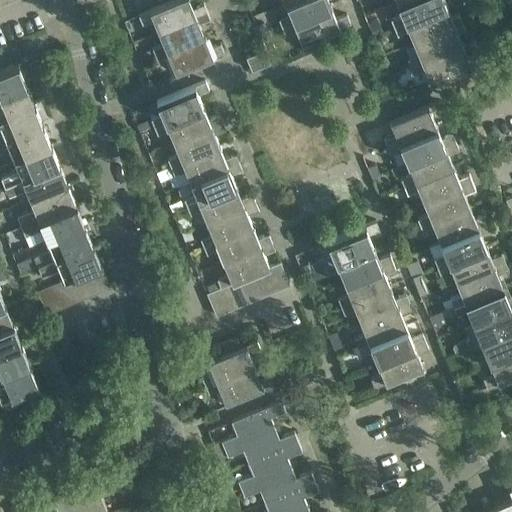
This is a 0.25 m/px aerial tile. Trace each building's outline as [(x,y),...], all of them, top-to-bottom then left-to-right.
[(189,0),(171,0),(138,14),(141,23),(152,18),(157,30),(206,10),(203,2),(192,7),(189,0)] [(278,18),(281,26),(330,6),(327,0),(286,0),(284,1),(289,13),(278,18)] [(390,18),(394,26),(446,4),(444,0),(399,0),(397,1),(402,13),(390,18)] [(446,4),(394,26),(397,33),(409,28),(414,40),(462,20),(459,13),(451,16),(446,4)] [(330,6),(281,26),(284,33),(295,29),(301,42),(350,22),(347,13),(335,18),(330,6)] [(151,47),(155,55),(204,35),(198,22),(210,18),(206,10),(157,30),(163,43),(151,47)] [(367,19),(373,34),(381,31),(375,16),(367,19)] [(407,58),(410,66),(463,44),(458,31),(465,28),(462,20),(414,40),(419,53),(407,58)] [(265,21),(256,25),(260,35),(267,31),(269,31),(265,21)] [(204,35),(155,55),(158,63),(169,58),(174,71),(223,51),(220,42),(209,47),(204,35)] [(463,44),(410,66),(413,73),(426,68),(431,81),(479,62),(475,53),(468,56),(463,44)] [(140,61),(155,55),(151,47),(137,53),(140,61)] [(263,47),(245,55),(251,69),(269,61),(263,47)] [(0,93),(26,83),(17,61),(0,68),(0,93)] [(153,125),(153,126),(202,106),(197,93),(208,88),(205,80),(156,100),(162,113),(150,118),(153,125)] [(26,83),(0,93),(0,115),(33,101),(26,83)] [(395,133),(384,138),(387,146),(436,125),(431,113),(442,108),(439,100),(390,120),(395,133)] [(0,127),(0,139),(42,122),(33,101),(0,115),(0,127),(0,128),(0,127)] [(202,106),(153,126),(156,133),(168,128),(174,141),(222,121),(218,113),(207,117),(202,106)] [(150,118),(135,124),(138,132),(153,125),(150,118)] [(167,158),(170,166),(219,146),(214,133),(225,128),(222,121),(174,141),(179,153),(167,158)] [(42,122),(0,139),(0,151),(8,148),(12,157),(50,141),(42,122)] [(436,125),(387,146),(390,153),(401,148),(407,161),(455,141),(452,133),(441,137),(436,125)] [(0,174),(0,175),(4,185),(58,162),(50,141),(12,157),(17,168),(0,174)] [(400,178),(404,185),(452,165),(447,153),(458,148),(455,141),(407,161),(412,173),(400,178)] [(170,166),(157,172),(160,178),(185,168),(190,181),(239,161),(235,153),(224,157),(219,146),(170,166)] [(378,172),(371,155),(364,158),(371,175),(378,172)] [(195,193),(169,204),(173,212),(187,206),(236,186),(230,172),(241,168),(239,161),(190,181),(195,193)] [(58,162),(4,185),(8,195),(25,188),(29,197),(66,181),(58,162)] [(452,165),(404,185),(407,193),(418,188),(423,201),(472,180),(469,173),(458,177),(452,165)] [(417,217),(420,225),(469,205),(464,193),(475,188),(472,180),(423,201),(428,213),(417,217)] [(16,215),(20,224),(75,201),(66,181),(29,197),(33,208),(16,215)] [(236,186),(187,206),(190,213),(202,208),(207,221),(255,201),(252,192),(240,197),(236,186)] [(75,201),(20,224),(24,235),(42,228),(46,237),(83,222),(75,201)] [(200,237),(203,246),(252,226),(247,212),(258,208),(255,201),(207,221),(212,232),(200,237)] [(469,205),(420,225),(423,233),(434,228),(440,241),(489,221),(485,213),(474,217),(469,205)] [(174,212),(177,219),(187,215),(184,208),(174,212)] [(321,257),(324,265),(372,245),(367,233),(379,228),(376,219),(327,239),(332,253),(321,257)] [(434,257),(437,265),(485,245),(480,233),(492,228),(489,221),(440,241),(445,253),(434,257)] [(33,255),(37,265),(92,242),(83,222),(46,237),(50,247),(33,255)] [(252,226),(203,246),(206,253),(218,248),(223,260),(272,241),(268,232),(257,237),(252,226)] [(216,277),(220,285),(227,282),(238,278),(248,274),(258,270),(269,265),(263,252),(275,248),(272,241),(223,260),(228,272),(216,277)] [(92,242),(37,265),(41,274),(58,267),(62,278),(63,278),(68,276),(78,272),(88,268),(100,263),(92,242)] [(372,245),(324,265),(327,273),(338,268),(344,281),(393,261),(389,252),(377,257),(372,245)] [(485,245),(437,265),(440,273),(451,268),(457,281),(505,261),(502,253),(491,257),(485,245)] [(37,265),(33,255),(15,262),(20,272),(37,265)] [(280,260),(269,265),(278,288),(290,284),(280,260)] [(422,272),(417,260),(407,264),(412,276),(422,272)] [(337,297),(340,305),(389,286),(384,273),(396,268),(393,261),(344,281),(349,293),(337,297)] [(450,297),(454,305),(502,285),(497,273),(508,268),(505,261),(457,281),(461,293),(450,297)] [(100,263),(88,268),(98,290),(110,286),(100,263)] [(269,265),(258,270),(268,293),(278,288),(269,265)] [(324,265),(312,270),(315,278),(327,273),(324,265)] [(88,268),(78,272),(88,295),(98,290),(88,268)] [(258,270),(248,274),(258,297),(268,293),(258,270)] [(78,272),(68,276),(78,299),(88,295),(78,272)] [(248,274),(238,278),(247,301),(258,297),(248,274)] [(62,278),(58,280),(68,303),(78,299),(68,276),(63,278),(62,278)] [(238,278),(227,282),(237,306),(247,301),(238,278)] [(58,280),(47,284),(57,308),(68,303),(58,280)] [(220,285),(217,287),(227,310),(237,306),(227,282),(220,285)] [(47,284),(36,289),(46,312),(57,308),(47,284)] [(502,285),(454,305),(457,312),(460,311),(466,325),(511,305),(511,295),(507,297),(502,285)] [(389,286),(340,305),(344,312),(355,308),(360,320),(410,301),(406,292),(394,297),(389,286)] [(217,287),(206,291),(216,315),(227,310),(217,287)] [(4,301),(0,302),(0,325),(12,321),(4,301)] [(354,337),(357,345),(406,325),(400,313),(412,308),(410,301),(360,320),(365,332),(354,337)] [(457,312),(454,305),(441,310),(443,314),(449,316),(457,312)] [(511,305),(466,325),(470,336),(467,337),(468,339),(470,345),(511,327),(511,305)] [(0,348),(20,340),(12,321),(0,325),(0,348)] [(406,325),(357,345),(360,352),(372,348),(377,360),(426,340),(423,332),(411,337),(406,325)] [(511,327),(470,345),(473,352),(484,348),(490,361),(511,351),(511,327)] [(341,330),(329,335),(334,346),(346,342),(341,330)] [(234,335),(219,341),(224,352),(207,359),(213,372),(202,377),(205,385),(254,364),(249,352),(260,347),(256,339),(238,346),(234,335)] [(461,342),(460,346),(461,349),(470,345),(468,339),(461,342)] [(20,340),(0,348),(0,372),(28,361),(20,340)] [(371,377),(374,386),(423,366),(417,352),(429,347),(426,340),(377,360),(382,372),(371,377)] [(483,377),(487,386),(511,375),(511,351),(490,361),(494,372),(483,377)] [(461,366),(455,353),(446,357),(451,370),(461,366)] [(0,397),(37,382),(28,361),(0,372),(0,397)] [(254,364),(205,385),(208,392),(219,387),(224,401),(273,380),(270,371),(259,376),(254,364)] [(221,439),(224,447),(274,426),(270,415),(285,409),(281,399),(230,419),(236,433),(221,439)] [(274,426),(224,447),(227,454),(242,448),(247,460),(298,439),(294,430),(279,436),(274,426)] [(298,439),(247,460),(252,473),(237,479),(240,487),(291,466),(286,455),(302,449),(298,439)] [(291,466),(240,487),(243,494),(259,488),(264,500),(314,479),(310,470),(295,476),(291,466)] [(99,473),(43,497),(43,499),(52,495),(59,511),(108,511),(97,484),(103,482),(99,473)] [(291,511),(307,506),(303,495),(318,489),(314,479),(264,500),(268,511),(291,511)] [(511,511),(511,496),(491,505),(494,511),(511,511)]
